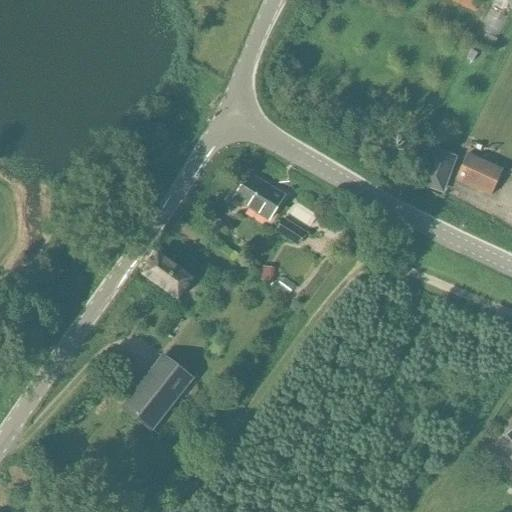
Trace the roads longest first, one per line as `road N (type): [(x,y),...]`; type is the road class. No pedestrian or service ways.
road 1 (tertiary): [(0,444),(225,115)]
road 2 (tertiary): [(511,267),(225,115)]
road 3 (track): [(368,257),(309,324),(175,511)]
road 4 (tertiary): [(225,115),(273,0)]
